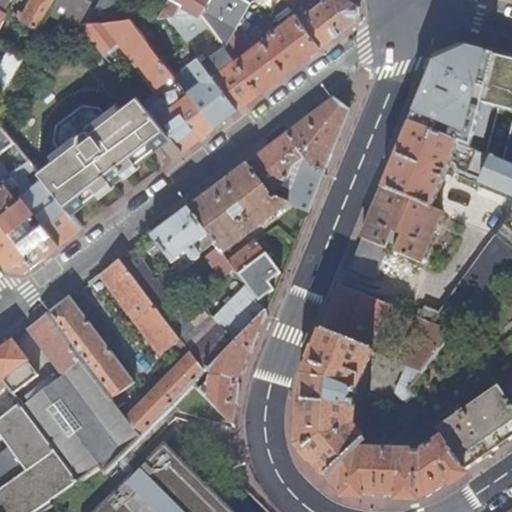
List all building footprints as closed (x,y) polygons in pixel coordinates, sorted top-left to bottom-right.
[(0,0),(0,7),(4,10),(9,0),(0,0)] [(32,0),(25,15),(19,12),(16,16),(39,29),(42,24),(45,19),(56,0),(32,0)] [(92,0),(56,0),(45,19),(52,22),(56,16),(66,20),(68,16),(68,22),(79,21),(80,21),(87,21),(94,10),(93,9),(89,7),(92,0)] [(115,0),(98,0),(95,6),(107,13),(115,0)] [(148,0),(141,0),(131,18),(138,27),(160,16),(164,9),(154,3),(153,7),(147,3),(148,0)] [(169,0),(164,9),(160,16),(185,16),(201,15),(208,0),(169,0)] [(208,0),(201,15),(204,19),(225,46),(233,31),(250,2),(246,0),(208,0)] [(234,59),(260,93),(270,86),(356,19),(355,4),(347,0),(311,0),(315,6),(299,18),(295,13),(250,47),(234,59)] [(255,0),(255,1),(273,10),(278,0),(255,0)] [(201,15),(185,16),(189,27),(204,19),(201,15)] [(131,18),(87,21),(80,21),(79,21),(104,53),(119,40),(140,69),(143,68),(166,97),(150,110),(170,136),(183,151),(198,139),(215,127),(187,92),(181,83),(176,78),(138,27),(131,18)] [(188,43),(177,28),(160,40),(172,56),(188,43)] [(233,31),(225,46),(234,59),(250,47),(233,31)] [(187,92),(215,127),(221,123),(238,110),(201,60),(189,45),(181,51),(190,63),(189,64),(202,81),(198,84),(195,80),(190,83),(194,87),(187,92)] [(437,58),(410,124),(470,149),(481,106),(511,113),(511,61),(461,48),(437,58)] [(201,60),(238,110),(256,96),(260,93),(234,59),(222,68),(214,58),(210,61),(206,56),(201,60)] [(19,65),(22,60),(16,57),(13,62),(19,65)] [(68,148),(37,171),(44,179),(69,210),(96,191),(100,196),(113,186),(109,181),(121,172),(125,177),(139,167),(135,162),(170,136),(150,110),(138,96),(100,125),(95,117),(84,115),(65,129),(63,142),(68,148)] [(289,205),(309,213),(350,111),(335,99),(284,137),(247,165),(269,195),(288,180),(293,168),(299,162),(303,166),(288,204),(289,205)] [(470,149),(410,124),(384,188),(432,209),(453,159),(457,161),(456,164),(458,172),(483,182),(482,184),(511,197),(511,216),(495,236),(511,248),(511,167),(502,163),(470,149)] [(0,152),(14,142),(0,125),(0,152)] [(511,136),(509,136),(502,163),(511,167),(511,136)] [(37,170),(30,161),(11,175),(15,180),(17,183),(37,170)] [(222,255),(289,205),(288,204),(271,197),(269,195),(247,165),(229,179),(188,210),(209,237),(218,249),(222,255)] [(11,175),(0,183),(0,213),(18,200),(7,186),(15,180),(11,175)] [(41,223),(59,244),(66,238),(82,226),(69,210),(44,179),(21,196),(21,198),(33,213),(41,223)] [(442,213),(432,209),(384,188),(351,269),(375,279),(389,243),(397,246),(395,253),(421,263),(442,213)] [(18,200),(0,213),(0,258),(8,269),(23,271),(48,251),(59,244),(41,223),(26,234),(18,224),(33,213),(21,198),(18,200)] [(176,219),(152,237),(179,272),(184,268),(179,260),(186,254),(192,261),(195,262),(200,259),(201,255),(195,247),(209,237),(188,210),(176,219)] [(456,332),(458,329),(511,262),(511,248),(495,236),(483,251),(437,311),(430,308),(429,313),(424,311),(421,318),(456,332)] [(248,288),(259,303),(275,291),(269,283),(281,274),(257,242),(229,263),(238,275),(248,288)] [(238,275),(229,263),(222,255),(218,249),(208,256),(208,264),(224,285),(238,275)] [(133,251),(119,261),(171,329),(184,318),(133,251)] [(200,380),(205,375),(184,346),(178,339),(175,334),(171,329),(119,261),(96,279),(101,285),(104,283),(162,357),(174,348),(178,354),(179,352),(186,361),(133,414),(123,402),(122,402),(118,397),(135,384),(70,298),(47,316),(142,439),(194,386),(200,380)] [(343,287),(337,302),(379,320),(385,322),(391,306),(343,287)] [(236,344),(267,313),(259,303),(248,288),(215,319),(236,344)] [(201,289),(195,293),(201,301),(207,297),(201,289)] [(337,302),(324,334),(367,351),(379,320),(337,302)] [(200,393),(235,427),(239,384),(245,369),(267,313),(236,344),(208,372),(211,376),(208,385),(200,393)] [(407,367),(423,373),(456,332),(421,318),(408,313),(404,322),(417,328),(401,364),(407,367)] [(106,475),(142,439),(47,316),(28,330),(64,377),(23,408),(81,483),(101,469),(106,475)] [(205,375),(208,372),(236,344),(215,319),(214,318),(184,346),(205,375)] [(465,471),(511,438),(511,408),(488,373),(483,365),(458,329),(456,332),(423,373),(410,390),(414,396),(421,407),(443,439),(465,471)] [(180,330),(175,334),(178,339),(183,334),(180,330)] [(299,447),(327,479),(357,451),(367,441),(354,427),(357,405),(353,405),(354,395),(358,395),(359,389),(373,353),(367,351),(324,334),(306,377),(304,394),(299,447)] [(0,350),(0,377),(13,395),(38,376),(12,341),(0,350)] [(377,355),(394,362),(397,356),(393,354),(394,351),(381,345),(377,355)] [(504,362),(508,359),(505,353),(511,348),(511,345),(483,365),(488,373),(494,368),(490,363),(500,356),(504,362)] [(407,403),(414,396),(410,390),(423,373),(407,367),(397,392),(407,403)] [(53,503),(81,483),(23,408),(13,395),(0,377),(0,436),(10,449),(0,456),(0,511),(50,511),(56,508),(53,503)] [(194,386),(198,390),(204,385),(200,380),(194,386)] [(404,423),(421,407),(414,396),(407,403),(395,414),(404,423)] [(426,497),(465,471),(443,439),(422,453),(393,452),(393,441),(378,440),(375,444),(374,451),(357,451),(327,479),(340,494),(426,497)] [(164,441),(91,511),(263,511),(245,494),(230,508),(164,441)]
